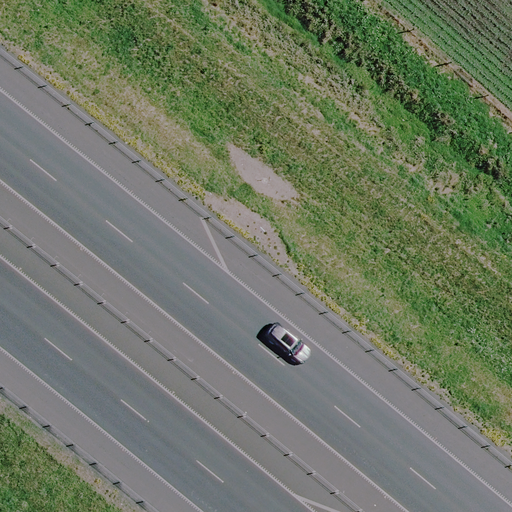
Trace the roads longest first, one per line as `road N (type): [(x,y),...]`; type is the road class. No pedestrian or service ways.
road 1 (motorway): [(0,156),(426,511)]
road 2 (motorway): [(226,511),(0,326)]
